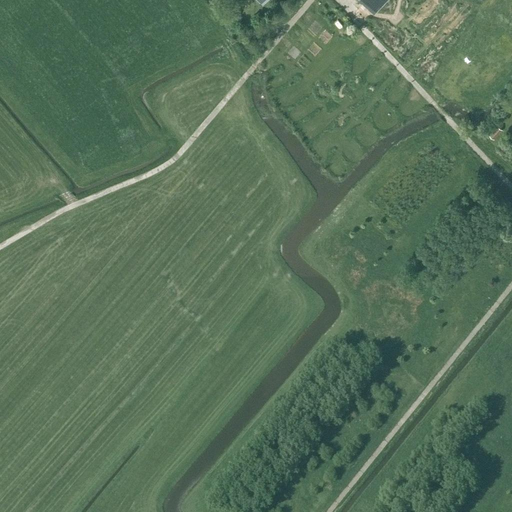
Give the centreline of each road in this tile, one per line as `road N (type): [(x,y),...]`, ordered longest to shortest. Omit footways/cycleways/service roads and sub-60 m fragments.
road 1 (track): [(311,0),(172,160),(0,247)]
road 2 (track): [(511,284),(329,511)]
road 3 (track): [(340,0),(511,188)]
